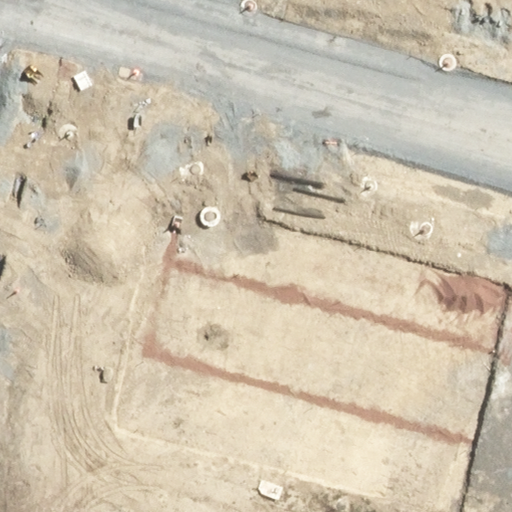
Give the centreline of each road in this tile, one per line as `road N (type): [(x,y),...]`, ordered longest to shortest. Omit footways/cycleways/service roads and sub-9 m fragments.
road 1 (residential): [(511,122),(205,42)]
road 2 (residential): [(205,42),(32,0)]
